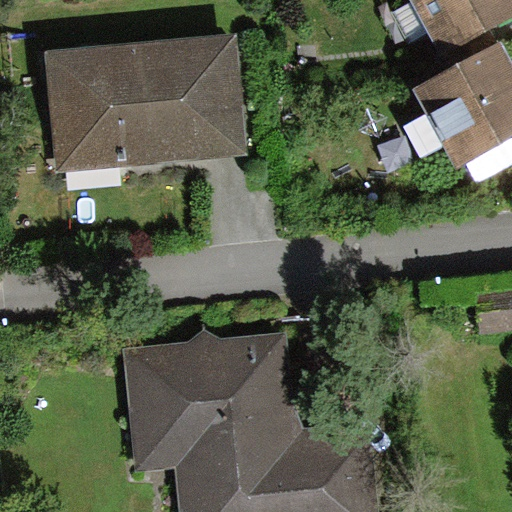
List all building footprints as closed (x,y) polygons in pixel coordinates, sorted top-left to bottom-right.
[(511,0),(411,0),(443,55),(511,15),(511,0)] [(243,34),(50,47),(59,168),(251,154),(243,34)] [(511,62),(501,42),(416,87),(456,161),(511,131),(511,62)] [(511,291),(476,294),(479,333),(511,330),(511,291)] [(298,329),(128,343),(138,466),(182,463),(186,511),(377,511),(370,429),(306,434),(298,329)]
